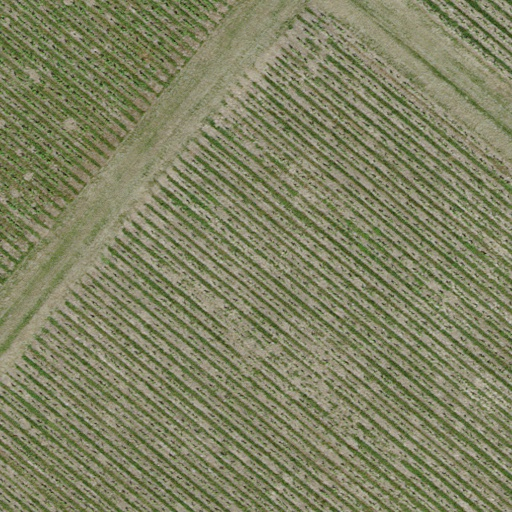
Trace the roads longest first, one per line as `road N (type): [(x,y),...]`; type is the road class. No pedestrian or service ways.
road 1 (track): [(0,334),(277,0)]
road 2 (track): [(511,119),(371,0)]
